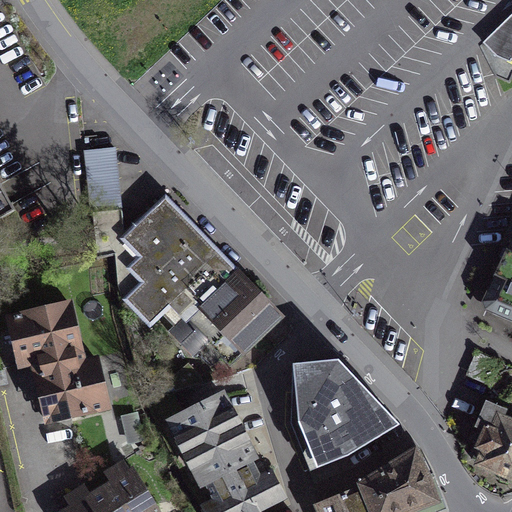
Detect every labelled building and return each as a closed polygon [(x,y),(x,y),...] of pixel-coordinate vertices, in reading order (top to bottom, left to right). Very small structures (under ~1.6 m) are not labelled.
[(511,14),(483,43),(497,57),(511,63),(511,62),(511,14)] [(115,149),(84,152),(91,213),(123,210),(115,149)] [(284,319),(167,200),(117,245),(119,287),(125,302),(151,326),(162,316),(173,327),(169,333),(194,359),(199,354),(212,366),(222,357),(230,366),(241,356),(244,359),(284,319)] [(511,238),(482,302),(486,312),(511,323),(511,238)] [(99,356),(87,359),(72,300),(5,318),(18,369),(31,366),(45,428),(113,411),(99,356)] [(339,361),(294,365),(291,425),(310,473),(347,457),(400,426),(339,361)] [(511,383),(497,400),(508,410),(511,406),(511,383)] [(268,473),(225,392),(167,422),(208,504),(200,508),(202,511),(265,511),(288,500),(272,471),(268,473)] [(511,483),(511,419),(506,417),(508,411),(486,402),(476,426),(482,429),(474,450),(479,452),(474,467),(500,478),(501,481),(508,484),(511,483)] [(138,412),(121,417),(127,444),(144,440),(138,412)] [(418,448),(357,485),(358,487),(368,511),(439,511),(446,509),(432,475),(431,476),(418,448)] [(60,511),(161,511),(133,469),(129,471),(123,461),(104,473),(110,482),(90,494),(85,485),(63,498),(68,508),(60,511)] [(368,511),(358,487),(314,506),(316,511),(368,511)]
